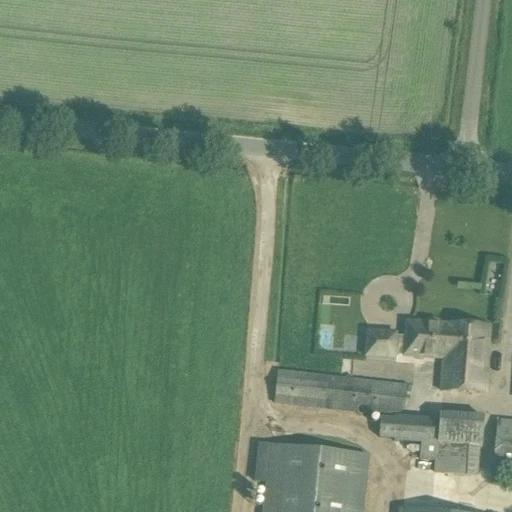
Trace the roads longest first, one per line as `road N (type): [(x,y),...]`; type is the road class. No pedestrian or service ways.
road 1 (unclassified): [(470,171),(0,124)]
road 2 (unclassified): [(470,171),(488,0)]
